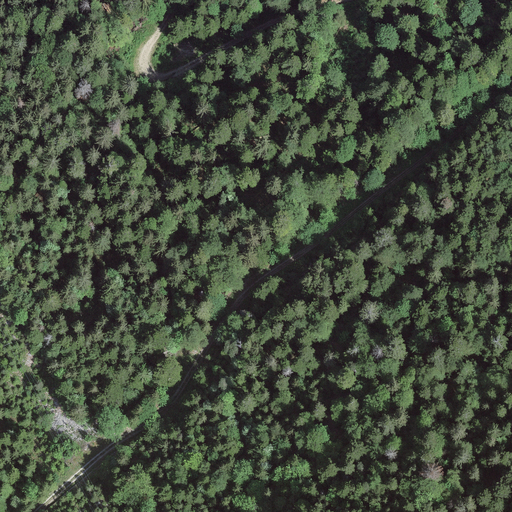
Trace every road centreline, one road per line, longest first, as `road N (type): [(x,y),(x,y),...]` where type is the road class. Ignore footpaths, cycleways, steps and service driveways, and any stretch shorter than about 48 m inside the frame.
road 1 (track): [(37,511),(155,416),(272,275),(511,93)]
road 2 (track): [(336,0),(273,21),(163,76),(145,70),(143,54),(180,0)]
road 3 (track): [(145,70),(62,116),(0,193)]
